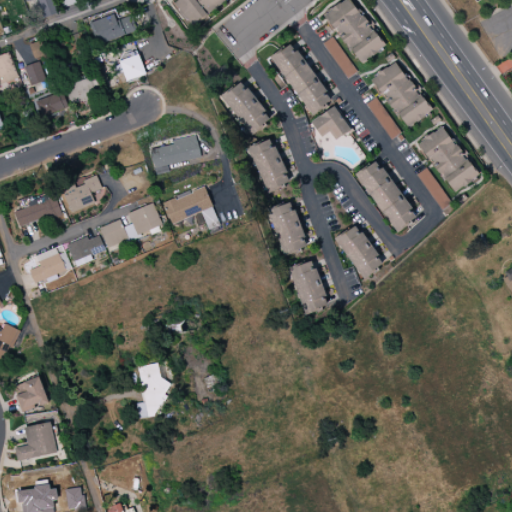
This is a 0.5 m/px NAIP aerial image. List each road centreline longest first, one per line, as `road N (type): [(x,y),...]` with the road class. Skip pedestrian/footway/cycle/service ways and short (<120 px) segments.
road 1 (primary): [(415,10),(511,140)]
road 2 (residential): [(143,108),(96,137),(0,169)]
road 3 (residential): [(0,43),(115,0)]
